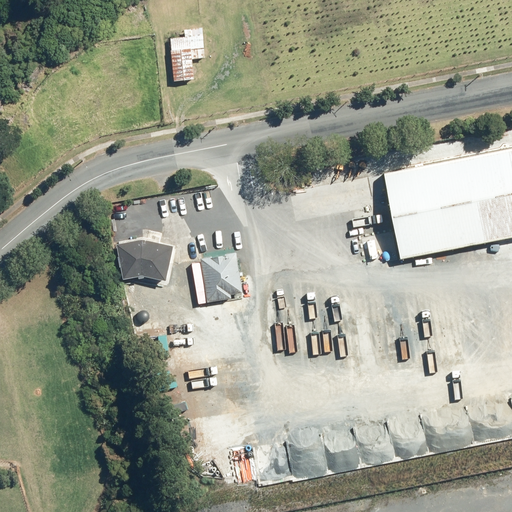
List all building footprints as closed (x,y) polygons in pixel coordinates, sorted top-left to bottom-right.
[(185,36),(172,37),(175,81),(195,79),(194,59),(205,58),(203,28),(185,30),(185,36)] [(511,144),(387,169),(404,250),(511,228),(511,144)] [(369,177),(349,181),(354,211),(375,208),(369,177)] [(121,242),(126,275),(145,273),(167,277),(173,245),(142,239),(121,242)] [(201,257),(208,300),(233,296),(232,290),(244,289),(238,251),(201,257)] [(505,452),(496,454),(501,479),(510,477),(505,452)]
